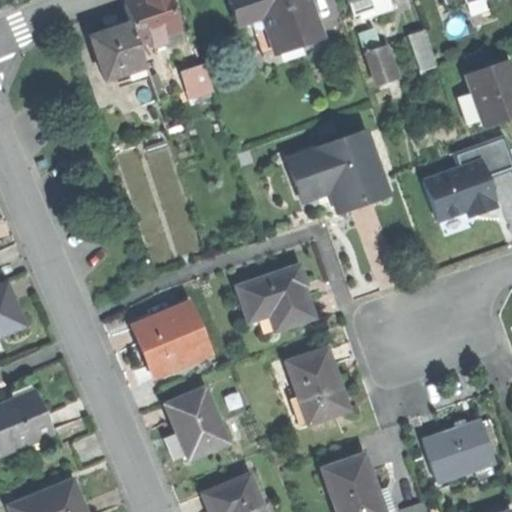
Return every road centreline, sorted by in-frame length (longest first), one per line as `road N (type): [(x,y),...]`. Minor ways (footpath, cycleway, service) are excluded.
road 1 (residential): [(153,511),(0,138)]
road 2 (residential): [(511,267),(489,275),(416,349)]
